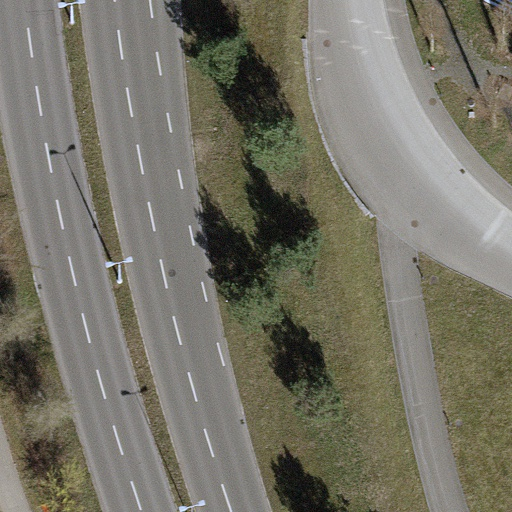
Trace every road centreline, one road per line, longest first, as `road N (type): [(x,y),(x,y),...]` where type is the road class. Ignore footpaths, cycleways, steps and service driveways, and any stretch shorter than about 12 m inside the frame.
road 1 (tertiary): [(28,0),(54,187),(98,371),(144,511)]
road 2 (tertiary): [(231,511),(137,123)]
road 3 (tertiary): [(137,123),(119,0)]
road 4 (unclassified): [(137,123),(145,0)]
